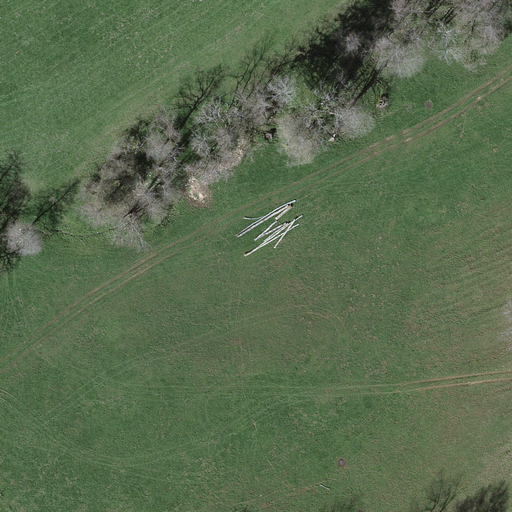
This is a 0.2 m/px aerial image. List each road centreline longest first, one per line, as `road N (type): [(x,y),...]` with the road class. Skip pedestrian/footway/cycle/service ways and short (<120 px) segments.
road 1 (track): [(511,92),(404,161),(270,218),(0,388)]
road 2 (track): [(511,378),(333,368),(136,377),(49,358)]
